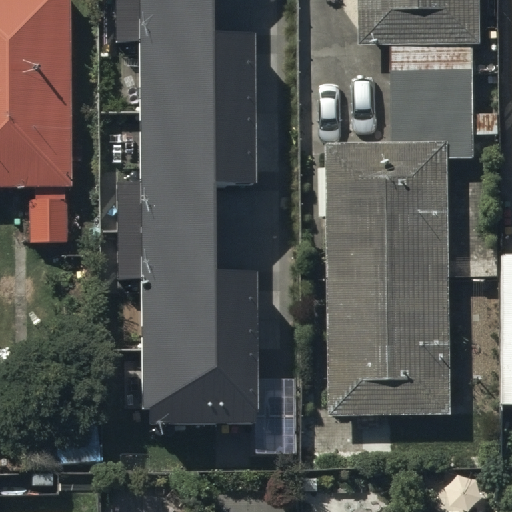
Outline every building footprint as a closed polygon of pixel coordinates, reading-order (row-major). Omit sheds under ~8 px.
[(70,0),(0,0),(0,205),(35,206),(35,257),(69,257),(70,0)] [(131,0),(140,425),(149,425),(149,439),(253,437),(250,296),(213,297),(211,196),(256,195),(253,51),(215,51),(214,0),(131,0)] [(356,0),(357,53),(391,53),(391,154),(325,154),(325,174),(317,174),(317,225),(328,225),(328,424),(449,424),(450,167),(473,167),(473,58),(480,58),(480,0),(356,0)] [(261,198),(215,196),(215,272),(296,272),(296,218),(296,217),(295,216),(295,215),(294,214),(293,213),(292,212),(292,211),(291,210),(290,209),(289,208),(288,207),(287,206),(287,205),(286,205),(285,204),(283,203),(283,202),(281,202),(280,201),(279,201),(278,200),(277,200),(276,199),(275,199),(273,199),(272,198),(271,198),(270,198),(268,198),(267,198),(266,198),(265,197),(263,198),(262,198),(261,198)] [(511,412),(511,256),(500,256),(500,413),(511,412)]
